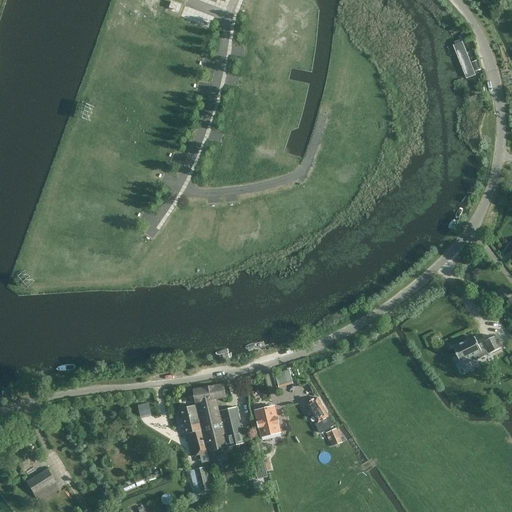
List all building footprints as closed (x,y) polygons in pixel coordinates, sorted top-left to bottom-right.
[(463,41),(454,44),(467,77),(468,76),(476,74),(463,41)] [(477,60),(472,62),(475,72),(481,70),(477,60)] [(473,330),(466,334),(468,337),(453,345),(475,334),(473,330)] [(452,347),(459,362),(472,355),(474,360),(489,353),(499,349),(493,337),(484,341),(484,342),(477,345),(473,337),(452,347)] [(275,372),(280,386),(294,382),(290,368),(275,372)] [(195,391),(198,406),(209,452),(227,447),(225,439),(226,438),(228,447),(245,443),(236,408),(220,412),(220,413),(222,416),(220,417),(216,398),(224,396),(223,386),(195,391)] [(317,397),(306,404),(318,423),(329,416),(317,397)] [(209,452),(198,406),(180,410),(192,457),(209,452)] [(261,437),(281,433),(275,407),(255,412),(252,413),(258,437),(261,437)] [(337,429),(328,432),(333,444),(341,440),(337,429)] [(307,430),(295,433),(297,439),(308,435),(307,430)] [(259,462),(254,464),(258,479),(267,477),(262,458),(258,459),(259,462)] [(204,467),(193,470),(191,471),(194,486),(200,485),(201,492),(210,490),(204,467)] [(59,489),(55,483),(47,469),(26,482),(34,496),(38,502),(59,489)] [(124,485),(122,486),(124,492),(135,486),(133,481),(130,482),(129,481),(124,483),(124,485)] [(162,499),(162,500),(162,501),(162,502),(163,502),(163,503),(164,504),(165,505),(166,505),(167,505),(168,505),(169,505),(170,505),(171,504),(172,504),(172,503),(172,502),(173,502),(173,501),(173,500),(173,499),(173,498),(173,497),(172,497),(172,496),(171,495),(170,495),(170,494),(169,494),(168,494),(167,494),(166,494),(165,494),(165,495),(164,495),(164,496),(163,496),(163,497),(162,497),(162,498),(162,499)]
